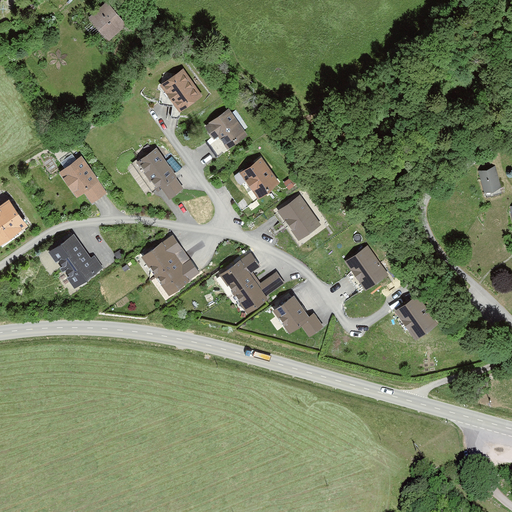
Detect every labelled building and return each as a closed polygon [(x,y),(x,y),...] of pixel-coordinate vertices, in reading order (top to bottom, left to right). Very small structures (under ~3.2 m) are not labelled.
[(108,41),(126,25),(111,8),(93,23),(108,41)] [(178,112),(199,97),(184,75),(163,89),(178,112)] [(223,133),(229,143),(240,136),(227,115),(205,130),(211,140),(223,133)] [(168,200),(180,192),(155,154),(138,165),(155,191),(160,188),(168,200)] [(494,163),(479,167),(485,191),(500,188),(494,163)] [(61,177),(76,198),(83,193),(91,204),(102,197),(80,164),(61,177)] [(243,177),(258,199),(276,187),(261,165),(243,177)] [(0,210),(0,248),(29,228),(10,203),(0,210)] [(297,239),(315,227),(305,212),(300,216),(292,205),(279,213),(297,239)] [(50,254),(74,289),(99,272),(93,263),(89,266),(71,240),(50,254)] [(143,261),(167,296),(198,274),(191,264),(181,271),(171,256),(178,251),(171,241),(143,261)] [(348,265),(365,291),(384,278),(366,252),(348,265)] [(221,278),(247,313),(283,286),(275,277),(259,289),(248,275),(257,269),(249,258),(221,278)] [(395,314),(414,341),(435,326),(416,299),(395,314)] [(291,302),(274,314),(288,334),(300,326),(308,337),(320,329),(312,318),(306,322),(291,302)]
